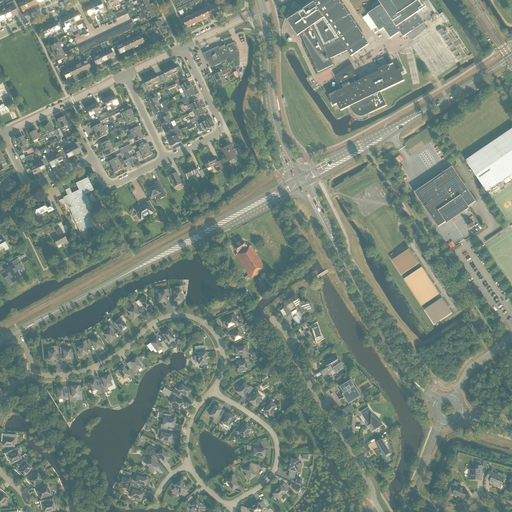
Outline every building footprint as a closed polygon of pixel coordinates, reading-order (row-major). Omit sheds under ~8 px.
[(26,0),(24,1),(28,10),(34,7),(30,0),(26,0)] [(149,5),(146,0),(145,0),(138,3),(140,6),(135,9),(133,11),(134,13),(136,11),(137,12),(141,9),(149,5)] [(338,0),(317,0),(287,21),(297,37),(300,34),(318,73),(334,65),(330,59),(347,51),(351,57),(369,44),(338,0)] [(375,9),(367,14),(379,31),(384,28),(390,38),(400,32),(403,37),(423,23),(416,13),(425,7),(420,0),(381,0),(372,6),(375,9)] [(18,15),(15,8),(16,8),(13,1),(6,4),(8,9),(12,17),(18,15)] [(18,4),(23,12),(28,10),(24,1),(18,4)] [(100,1),(95,3),(99,11),(100,14),(105,11),(100,1)] [(94,14),(96,12),(98,15),(100,14),(99,11),(95,3),(90,5),(94,14)] [(211,7),(214,14),(220,12),(216,4),(211,7)] [(90,5),(85,8),(89,16),(91,15),(93,17),(95,16),(94,14),(90,5)] [(143,12),(138,14),(139,17),(152,11),(149,5),(141,9),(143,12)] [(205,10),(208,17),(214,14),(211,7),(205,10)] [(2,12),(6,20),(12,17),(8,9),(2,12)] [(199,12),(203,20),(208,17),(205,10),(199,12)] [(152,11),(139,17),(141,20),(145,18),(147,21),(155,17),(152,11)] [(78,22),(79,24),(82,23),(84,27),(86,26),(80,13),(77,14),(76,12),(71,14),(75,23),(78,22)] [(194,15),(197,23),(203,20),(199,12),(194,15)] [(78,28),(76,25),(75,23),(71,14),(66,17),(70,25),(71,25),(73,24),(74,26),(75,29),(78,28)] [(188,18),(191,25),(197,23),(194,15),(188,18)] [(59,20),(63,29),(68,26),(69,29),(71,28),(72,28),(71,25),(70,25),(66,17),(61,19),(62,19),(59,20)] [(188,18),(182,20),(186,28),(191,25),(188,18)] [(162,27),(159,21),(151,25),(152,29),(147,31),(146,31),(143,32),(145,35),(149,33),(162,27)] [(61,33),(56,22),(51,24),(55,32),(58,31),(59,34),(61,33)] [(46,26),(50,35),(53,33),(54,36),(57,35),(55,32),(51,24),(46,26)] [(424,24),(407,35),(410,39),(426,28),(424,24)] [(46,26),(41,29),(46,37),(48,36),(49,38),(52,37),(50,35),(46,26)] [(162,27),(149,33),(150,36),(155,34),(156,37),(164,33),(162,27)] [(134,38),(138,46),(144,43),(140,35),(137,37),(135,33),(132,35),(134,38)] [(128,41),(132,49),(138,46),(134,38),(131,40),(129,36),(126,38),(128,41)] [(122,44),(126,52),(132,49),(128,41),(125,43),(123,39),(120,40),(122,44)] [(63,47),(62,44),(61,42),(55,45),(50,47),(53,52),(61,48),(63,47)] [(118,42),(114,43),(120,55),(126,52),(122,44),(119,45),(118,42)] [(108,60),(114,57),(111,49),(107,51),(103,43),(102,43),(100,44),(104,52),(108,60)] [(239,51),(238,51),(234,43),(225,47),(232,62),(235,68),(236,71),(240,69),(239,66),(239,51)] [(228,64),(232,62),(225,47),(219,49),(218,46),(203,54),(207,62),(209,62),(212,68),(226,61),(228,64)] [(53,52),(55,56),(55,57),(63,53),(62,50),(65,49),(63,47),(61,48),(53,52)] [(98,55),(102,63),(108,60),(104,52),(101,54),(100,50),(97,52),(98,55)] [(63,53),(55,57),(57,62),(62,59),(63,62),(67,60),(64,55),(67,54),(66,51),(63,53)] [(98,55),(95,57),(94,53),(91,55),(96,66),(102,63),(98,55)] [(81,64),(84,72),(91,69),(87,61),(83,62),(82,59),(80,56),(78,57),(81,64)] [(75,67),(78,74),(84,72),(81,64),(78,65),(76,62),(73,63),(75,67)] [(350,66),(335,77),(336,78),(337,77),(339,81),(338,82),(340,85),(342,89),(329,95),(332,102),(331,103),(333,106),(337,104),(341,111),(350,106),(353,111),(356,115),(360,116),(362,116),(364,116),(386,105),(380,92),(404,81),(401,73),(404,72),(405,72),(403,68),(396,71),(392,63),(378,69),(379,72),(360,81),(355,71),(354,71),(350,66)] [(168,68),(172,75),(177,73),(178,77),(184,74),(180,66),(176,68),(175,64),(171,66),(168,68)] [(69,69),(72,77),(78,74),(75,67),(71,68),(70,65),(67,66),(68,67),(69,69)] [(69,69),(68,67),(65,69),(64,68),(63,66),(60,67),(61,69),(66,80),(68,79),(72,77),(69,69)] [(214,76),(218,85),(225,82),(222,76),(228,73),(225,67),(216,71),(217,74),(214,76)] [(160,76),(164,82),(170,80),(168,77),(172,75),(168,68),(166,69),(165,68),(162,70),(163,74),(160,76)] [(149,77),(153,85),(157,83),(158,85),(164,82),(160,76),(157,77),(155,73),(152,75),(152,76),(149,77)] [(150,89),(149,87),(153,85),(149,77),(146,78),(142,79),(144,83),(141,85),(145,92),(150,89)] [(183,81),(180,82),(176,84),(181,93),(183,92),(191,89),(190,86),(191,86),(189,82),(185,84),(183,81)] [(191,89),(183,92),(185,96),(183,97),(183,98),(181,99),(184,104),(186,103),(192,100),(190,97),(195,95),(193,91),(191,89)] [(112,96),(108,98),(114,110),(117,108),(115,105),(118,103),(120,106),(123,105),(119,98),(116,99),(114,93),(111,94),(112,96)] [(150,105),(151,108),(159,104),(157,100),(159,99),(156,93),(151,96),(152,99),(148,102),(149,105),(150,105)] [(105,98),(102,99),(107,109),(110,107),(112,111),(114,110),(108,98),(105,99),(105,98)] [(192,100),(186,103),(188,108),(190,107),(193,112),(201,108),(199,105),(200,105),(198,101),(193,103),(192,100)] [(160,104),(159,104),(151,108),(152,111),(154,115),(158,112),(160,116),(168,112),(166,106),(166,105),(165,102),(164,102),(163,101),(160,103),(160,104)] [(95,104),(91,106),(97,118),(100,116),(98,113),(101,111),(96,102),(94,103),(95,104)] [(0,112),(1,115),(9,111),(7,106),(4,107),(3,104),(0,105),(0,112)] [(87,106),(85,107),(88,113),(85,115),(88,120),(91,119),(90,117),(93,115),(95,119),(97,118),(91,106),(88,107),(87,106)] [(192,117),(195,122),(202,119),(200,116),(204,114),(203,110),(202,111),(201,108),(193,112),(190,113),(192,117)] [(133,111),(131,109),(122,113),(123,117),(117,120),(118,122),(121,121),(133,115),(131,112),(133,111)] [(168,112),(160,116),(161,119),(159,120),(160,124),(161,124),(162,126),(171,122),(169,118),(171,117),(168,112)] [(126,122),(127,125),(137,120),(136,118),(134,118),(133,115),(121,121),(122,124),(126,122)] [(66,121),(64,117),(57,120),(63,131),(65,129),(64,127),(67,125),(69,128),(72,126),(69,120),(66,121)] [(209,124),(207,120),(203,122),(202,119),(195,122),(198,128),(200,127),(202,131),(210,127),(209,124)] [(173,126),(171,122),(162,126),(164,129),(163,129),(165,133),(170,131),(171,134),(177,131),(175,125),(173,126)] [(102,127),(101,123),(91,128),(92,131),(94,130),(95,133),(108,127),(106,125),(102,127)] [(50,124),(44,127),(48,135),(51,133),(53,137),(56,135),(50,124)] [(141,128),(139,126),(130,130),(131,134),(128,135),(129,138),(141,132),(139,129),(141,128)] [(95,137),(97,140),(106,135),(105,132),(109,130),(108,127),(95,133),(97,137),(95,137)] [(498,184),(511,173),(511,129),(466,160),(487,191),(489,195),(500,187),(498,184)] [(36,131),(29,134),(33,142),(37,140),(39,142),(44,140),(41,132),(37,134),(36,131)] [(180,137),(177,131),(171,134),(173,137),(168,139),(170,143),(172,146),(180,142),(178,138),(180,137)] [(134,139),(135,142),(145,137),(144,135),(143,135),(141,132),(129,138),(130,141),(134,139)] [(23,137),(17,140),(22,151),(25,149),(28,154),(33,152),(27,140),(25,141),(23,137)] [(102,147),(103,150),(116,144),(115,142),(111,144),(109,140),(99,145),(101,148),(102,147)] [(76,145),(70,148),(74,156),(80,153),(78,150),(81,149),(78,142),(75,143),(76,145)] [(149,146),(148,143),(138,148),(139,151),(136,153),(137,155),(149,149),(148,146),(149,146)] [(117,147),(116,144),(103,150),(105,154),(104,154),(105,157),(115,152),(113,149),(117,147)] [(67,156),(68,158),(74,156),(70,148),(69,146),(67,147),(68,149),(64,151),(63,149),(61,150),(64,157),(67,156)] [(232,146),(221,150),(227,161),(234,158),(235,161),(242,158),(238,150),(235,152),(232,146)] [(142,156),(143,159),(153,155),(152,152),(151,153),(149,149),(137,155),(138,158),(142,156)] [(52,154),(57,164),(63,161),(61,158),(64,157),(61,150),(58,152),(59,153),(55,155),(54,153),(52,154)] [(49,164),(51,167),(57,164),(52,154),(49,155),(50,158),(47,159),(45,155),(43,157),(43,159),(47,165),(49,164)] [(32,162),(33,166),(30,168),(34,175),(40,172),(36,165),(31,155),(25,158),(28,164),(32,162)] [(119,161),(117,157),(107,162),(109,165),(110,164),(112,167),(125,161),(126,160),(125,158),(123,159),(119,161)] [(213,157),(203,162),(207,169),(214,165),(217,171),(224,168),(220,161),(216,163),(213,157)] [(36,165),(40,172),(45,169),(44,167),(47,165),(43,159),(41,160),(41,162),(36,165)] [(112,171),(113,174),(123,169),(121,166),(126,164),(125,164),(128,162),(127,160),(126,160),(125,161),(112,167),(113,171),(112,171)] [(195,166),(184,171),(188,179),(198,173),(195,166)] [(438,227),(476,201),(454,169),(416,194),(438,227)] [(176,173),(169,176),(174,186),(181,183),(183,187),(186,185),(183,179),(180,181),(176,173)] [(4,188),(8,193),(16,185),(10,178),(6,182),(3,180),(0,182),(0,190),(0,191),(4,188)] [(100,223),(92,208),(85,194),(93,190),(87,178),(76,184),(79,190),(72,193),(70,191),(66,193),(67,195),(63,197),(64,198),(59,201),(61,206),(66,203),(69,209),(72,214),(72,215),(80,233),(100,223)] [(156,185),(147,190),(151,198),(157,194),(159,198),(165,196),(158,181),(155,183),(156,185)] [(43,201),(32,207),(37,216),(47,210),(48,212),(53,210),(50,204),(46,207),(43,201)] [(139,220),(140,219),(141,220),(153,213),(152,212),(155,211),(149,202),(147,203),(146,202),(135,209),(138,214),(136,215),(139,220)] [(58,234),(59,236),(53,240),(57,246),(63,243),(63,244),(67,242),(63,234),(62,234),(61,233),(62,232),(60,228),(55,230),(57,235),(58,234)] [(0,250),(4,248),(6,250),(9,249),(2,237),(0,238),(0,250)] [(261,271),(265,269),(250,245),(247,248),(242,240),(233,246),(237,253),(235,255),(250,279),(261,272),(261,271)] [(403,274),(418,264),(409,250),(393,260),(403,274)] [(8,276),(4,279),(7,283),(11,281),(12,283),(21,278),(16,270),(17,269),(18,266),(17,266),(21,264),(18,259),(11,262),(13,265),(5,270),(8,276)] [(423,305),(439,294),(422,268),(406,279),(423,305)] [(262,291),(269,287),(262,276),(255,280),(262,291)] [(175,301),(179,300),(183,300),(183,294),(181,295),(180,292),(181,291),(181,287),(176,288),(176,289),(170,289),(171,295),(174,295),(175,301)] [(165,296),(169,295),(168,290),(162,290),(162,293),(158,294),(159,297),(157,297),(157,303),(162,302),(166,302),(165,296)] [(286,306),(282,308),(288,317),(288,316),(291,314),(290,313),(297,309),(301,316),(312,309),(311,307),(311,305),(309,304),(308,302),(304,304),(303,303),(301,304),(298,298),(286,306)] [(150,307),(153,305),(150,300),(148,302),(146,299),(143,301),(141,299),(136,302),(140,307),(142,305),(146,310),(150,307)] [(435,324),(451,313),(442,299),(426,310),(435,324)] [(129,316),(132,320),(135,318),(139,315),(135,310),(138,308),(134,302),(129,306),(131,310),(128,312),(130,315),(129,316)] [(227,318),(222,320),(225,324),(227,328),(232,325),(234,328),(239,326),(238,323),(236,321),(237,320),(234,314),(230,316),(231,318),(228,320),(227,318)] [(114,323),(112,325),(116,329),(118,327),(122,332),(125,329),(129,326),(125,322),(126,321),(122,316),(116,321),(114,323)] [(316,344),(324,339),(320,331),(317,322),(309,327),(313,333),(316,344)] [(239,339),(244,336),(241,330),(244,329),(242,325),(234,330),(236,332),(231,335),(233,339),(235,343),(240,341),(239,339)] [(105,339),(109,343),(112,340),(115,337),(112,333),(114,331),(110,326),(105,330),(107,332),(104,335),(107,338),(105,339)] [(166,332),(163,335),(166,339),(164,341),(169,349),(172,347),(169,343),(174,339),(171,335),(173,334),(171,331),(170,329),(166,332)] [(99,348),(104,346),(101,341),(99,342),(98,339),(94,340),(93,338),(87,340),(90,346),(93,344),(95,350),(99,348)] [(153,342),(147,346),(152,353),(156,350),(157,352),(161,349),(163,352),(167,349),(162,342),(160,344),(156,339),(153,342)] [(83,355),(87,353),(85,348),(88,346),(86,341),(80,343),(81,346),(78,348),(79,351),(77,352),(79,357),(83,355)] [(236,351),(236,355),(242,355),(242,358),(248,357),(247,345),(235,346),(236,351)] [(59,354),(58,346),(52,347),(52,351),(48,352),(49,355),(46,356),(47,361),(51,361),(56,360),(55,354),(59,354)] [(64,353),(64,359),(69,359),(73,358),(73,353),(71,353),(70,350),(66,350),(66,347),(60,348),(61,354),(64,353)] [(205,352),(204,349),(198,350),(199,353),(198,353),(198,356),(194,356),(195,362),(198,361),(199,364),(201,364),(201,365),(204,365),(204,364),(207,364),(206,352),(205,352)] [(321,371),(324,376),(331,371),(330,371),(333,369),(336,373),(343,368),(341,365),(342,364),(340,363),(339,362),(338,361),(337,359),(337,357),(336,357),(334,354),(323,361),(326,365),(327,367),(320,372),(321,371)] [(133,360),(134,360),(130,362),(133,367),(130,369),(134,374),(137,372),(136,371),(141,367),(138,363),(140,362),(138,359),(137,357),(133,360)] [(243,363),(237,363),(237,368),(237,372),(243,372),(243,369),(246,369),(246,370),(250,370),(250,365),(249,365),(248,359),(242,359),(243,363)] [(117,373),(119,376),(121,375),(124,379),(128,377),(130,380),(134,377),(129,370),(126,372),(123,367),(119,369),(116,372),(117,373)] [(106,376),(102,378),(104,384),(101,385),(104,393),(107,392),(106,388),(112,386),(110,380),(112,380),(110,377),(111,377),(110,375),(106,376)] [(364,402),(364,401),(360,395),(361,394),(356,387),(355,388),(349,377),(348,378),(350,380),(340,387),(346,396),(340,400),(345,397),(349,404),(360,396),(364,402)] [(88,389),(90,388),(92,393),(96,391),(98,395),(102,393),(99,385),(96,386),(94,381),(90,383),(90,382),(86,384),(87,386),(88,389)] [(235,391),(239,394),(243,396),(246,392),(249,394),(253,388),(250,386),(249,388),(244,384),(240,388),(239,387),(237,390),(235,391)] [(187,397),(190,393),(192,389),(191,388),(190,388),(188,386),(187,388),(182,385),(179,389),(176,387),(173,391),(180,396),(182,393),(187,397)] [(72,393),(69,393),(70,402),(75,401),(74,397),(79,397),(79,391),(81,391),(80,388),(80,386),(76,386),(71,387),(72,393)] [(165,387),(162,392),(168,396),(171,392),(165,387)] [(65,400),(68,400),(67,393),(64,394),(63,388),(59,388),(55,389),(55,391),(55,394),(57,394),(58,399),(64,398),(65,400)] [(253,404),(257,407),(258,405),(260,403),(258,401),(261,397),(256,393),(257,392),(254,390),(250,395),(253,397),(250,402),(253,404)] [(181,407),(183,403),(178,400),(180,397),(172,393),(170,397),(173,399),(170,404),(175,406),(174,408),(177,410),(178,411),(181,407)] [(267,414),(273,418),(276,414),(272,411),(276,407),(270,403),(271,401),(269,399),(265,405),(267,407),(264,411),(267,414)] [(217,407),(213,405),(212,407),(211,410),(213,411),(210,416),(214,418),(212,422),(216,424),(221,417),(218,415),(221,410),(217,408),(217,407)] [(368,426),(367,426),(368,427),(369,426),(372,432),(383,425),(375,418),(368,406),(368,407),(360,412),(368,426)] [(232,416),(228,414),(225,419),(222,417),(219,423),(222,425),(223,423),(228,426),(231,422),(233,423),(235,420),(236,418),(232,416)] [(174,418),(171,417),(170,419),(165,418),(163,424),(161,424),(161,427),(167,429),(168,426),(173,427),(175,423),(176,419),(174,418)] [(239,427),(235,432),(238,434),(239,433),(244,437),(247,433),(249,435),(251,432),(252,431),(249,428),(246,425),(242,429),(239,427)] [(171,440),(172,435),(166,434),(167,431),(158,429),(157,434),(161,435),(160,440),(166,441),(165,443),(169,443),(168,444),(170,444),(171,440)] [(2,434),(2,437),(4,437),(3,446),(14,446),(14,444),(15,444),(16,435),(2,434)] [(387,436),(377,442),(379,446),(378,446),(384,459),(386,458),(392,455),(387,436)] [(252,446),(252,449),(254,449),(253,456),(259,456),(259,458),(262,458),(264,459),(265,450),(259,449),(259,446),(252,446)] [(17,447),(12,450),(4,454),(4,453),(4,454),(5,455),(6,457),(8,456),(11,463),(21,459),(18,452),(14,454),(14,453),(19,451),(17,447)] [(150,447),(147,452),(153,455),(158,460),(160,458),(164,462),(167,459),(171,456),(169,455),(167,452),(166,454),(162,450),(159,447),(156,450),(150,447)] [(14,469),(14,470),(15,471),(17,472),(18,470),(24,476),(31,468),(26,463),(24,466),(23,465),(29,459),(26,456),(25,458),(14,470),(14,469)] [(150,472),(152,474),(155,471),(158,468),(154,463),(157,461),(152,456),(150,458),(151,460),(146,464),(150,468),(148,470),(150,472)] [(289,470),(288,477),(294,478),(295,471),(296,471),(300,472),(300,469),(301,464),(298,463),(299,460),(290,459),(288,470),(289,470)] [(247,479),(248,480),(252,478),(255,475),(255,474),(254,472),(259,469),(257,466),(251,463),(248,465),(249,467),(244,470),(247,475),(245,476),(247,479)] [(481,480),(482,466),(475,466),(475,469),(470,469),(470,480),(481,480)] [(25,478),(27,481),(28,480),(34,486),(43,479),(36,469),(25,478)] [(135,476),(137,476),(136,481),(132,480),(130,485),(139,487),(140,484),(145,486),(147,481),(148,477),(146,477),(143,476),(144,473),(137,471),(135,476)] [(501,488),(504,479),(497,476),(498,475),(489,471),(487,477),(491,479),(490,482),(497,485),(497,486),(501,488)] [(234,482),(237,480),(234,475),(231,477),(232,478),(226,482),(229,486),(228,487),(229,490),(230,492),(234,489),(238,487),(234,482)] [(181,494),(183,497),(188,494),(186,491),(187,490),(181,481),(174,485),(176,488),(173,490),(176,494),(179,492),(180,495),(181,494)] [(34,489),(33,489),(35,492),(37,491),(41,499),(51,493),(48,487),(49,487),(47,482),(34,489)] [(463,499),(466,490),(460,488),(461,484),(455,482),(453,487),(455,488),(453,494),(463,499)] [(272,494),(278,500),(280,497),(283,500),(286,496),(284,493),(286,491),(285,490),(288,487),(284,483),(281,486),(280,486),(272,494)] [(291,484),(289,486),(293,490),(298,493),(300,488),(296,486),(291,484)] [(139,501),(140,502),(142,498),(143,493),(137,492),(138,489),(130,486),(129,491),(132,492),(131,497),(136,498),(135,500),(139,501)] [(40,501),(40,504),(41,504),(41,506),(40,506),(41,510),(43,509),(43,511),(45,511),(54,510),(54,508),(55,508),(53,498),(40,501)] [(195,511),(196,511),(197,511),(200,511),(204,507),(196,500),(195,500),(193,498),(189,502),(191,505),(190,505),(193,508),(190,510),(192,511),(195,511)] [(258,503),(248,509),(249,511),(259,511),(262,510),(261,509),(265,507),(262,502),(258,504),(258,503)]
